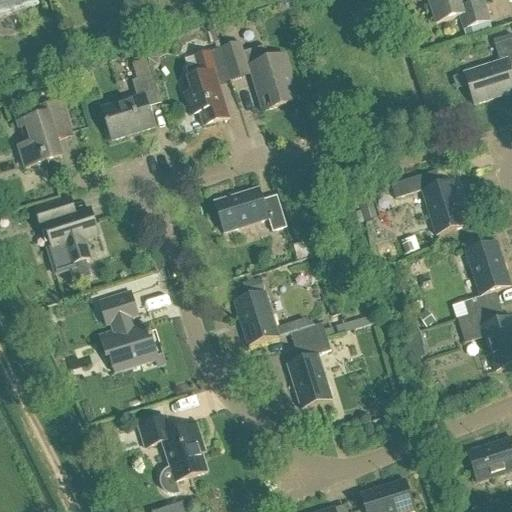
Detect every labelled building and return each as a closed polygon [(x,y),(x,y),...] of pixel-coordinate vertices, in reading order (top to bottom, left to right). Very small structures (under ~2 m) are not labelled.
[(36,0),(0,0),(0,18),(38,6),(36,0)] [(462,0),(417,0),(420,1),(422,0),(426,0),(436,27),(459,20),(463,33),(489,25),(483,6),(466,12),(462,0)] [(511,44),(494,51),(499,67),(464,78),(475,111),(511,98),(511,83),(509,75),(511,73),(511,44)] [(237,45),(219,50),(230,84),(250,77),(263,115),(296,105),(290,85),(294,84),(285,57),(269,62),(264,47),(240,55),(237,45)] [(190,94),(184,96),(191,117),(199,115),(203,128),(229,120),(218,87),(230,84),(219,50),(195,58),(198,68),(186,71),(188,80),(186,81),(190,94)] [(138,82),(132,84),(137,100),(101,111),(112,146),(154,132),(148,114),(163,109),(153,78),(148,61),(133,65),(138,82)] [(58,144),(73,139),(62,104),(42,110),(45,119),(18,128),(25,150),(20,152),(27,174),(64,161),(58,144)] [(434,174),(402,185),(407,199),(421,194),(436,240),(465,230),(450,185),(439,189),(434,174)] [(261,193),(213,209),(223,240),(270,225),(274,235),(288,231),(277,200),(265,204),(261,193)] [(91,213),(77,218),(72,202),(36,213),(41,231),(45,230),(51,251),(46,253),(55,279),(75,272),(73,268),(89,263),(83,244),(99,239),(91,213)] [(373,202),(360,206),(366,224),(378,220),(373,202)] [(478,300),(463,305),(467,318),(499,308),(495,295),(509,291),(495,246),(463,256),(478,300)] [(263,294),(233,304),(248,350),(278,340),(263,294)] [(142,366),(165,359),(157,336),(152,338),(149,328),(132,333),(129,322),(139,319),(132,296),(98,306),(105,327),(111,325),(113,334),(99,339),(106,360),(110,359),(116,376),(143,368),(142,366)] [(511,325),(510,319),(503,322),(499,308),(467,318),(468,319),(457,322),(465,346),(484,340),(496,375),(511,369),(511,325)] [(297,364),(287,367),(302,414),(331,405),(316,358),(330,353),(321,326),(288,336),(297,364)] [(165,448),(172,472),(170,473),(167,475),(166,476),(165,478),(164,479),(163,482),(163,483),(163,485),(163,486),(163,488),(163,489),(164,491),(165,493),(167,495),(168,496),(169,497),(170,498),(173,499),(175,499),(177,500),(179,500),(180,499),(183,498),(180,487),(208,478),(199,447),(203,445),(198,430),(171,438),(165,421),(140,428),(148,454),(165,448)] [(511,441),(468,456),(478,486),(511,474),(511,441)] [(413,511),(404,484),(358,500),(362,511),(413,511)]
